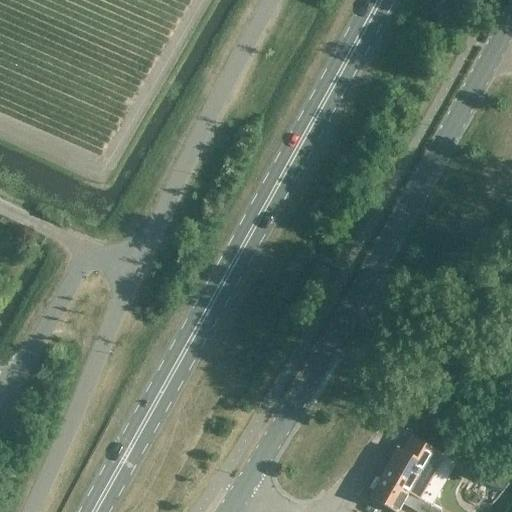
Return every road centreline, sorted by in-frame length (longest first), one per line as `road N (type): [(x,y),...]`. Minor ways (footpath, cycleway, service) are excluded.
road 1 (primary): [(376,0),(90,511)]
road 2 (tertiary): [(239,491),(511,17)]
road 3 (unclassified): [(29,511),(142,247)]
road 4 (unclassified): [(142,247),(271,0)]
road 5 (unclassified): [(0,401),(82,263),(142,247)]
